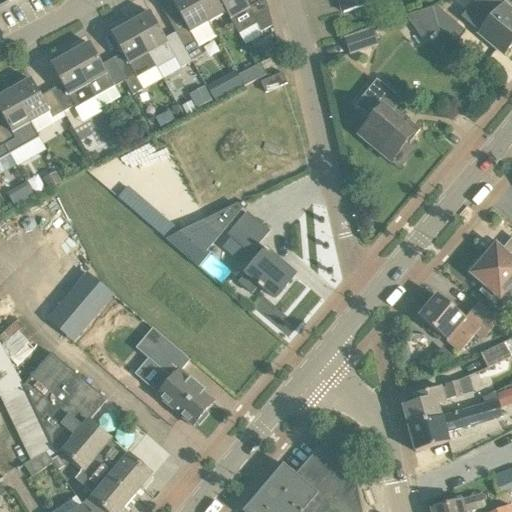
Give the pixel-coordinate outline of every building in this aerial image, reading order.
[(216,38),(209,24),(195,0),(174,0),(172,1),(182,19),(171,25),(176,34),(192,62),(203,56),(198,48),(216,38)] [(195,0),(209,24),(227,14),(219,1),(221,0),(220,0),(195,0)] [(256,24),(262,33),(273,27),(265,0),(264,0),(260,2),(258,0),(220,0),(221,0),(219,1),(227,14),(238,34),(256,24)] [(339,0),(343,13),(370,6),(368,0),(339,0)] [(481,30),(494,40),(492,44),(505,54),(511,45),(511,18),(510,17),(511,14),(511,9),(506,4),(510,0),(509,0),(474,0),(478,9),(490,18),(481,30)] [(436,8),(432,9),(438,29),(456,44),(466,33),(436,8)] [(432,9),(406,17),(426,45),(436,38),(435,36),(440,33),(438,29),(432,9)] [(192,62),(176,34),(165,39),(151,13),(131,24),(156,68),(175,57),(181,68),(192,62)] [(135,76),(136,79),(156,68),(131,24),(112,35),(123,54),(112,60),(125,82),(135,76)] [(378,45),(372,30),(344,40),(350,55),(378,45)] [(71,55),(95,97),(125,82),(112,60),(102,66),(90,44),(71,55)] [(51,92),(63,113),(95,97),(71,55),(51,66),(62,86),(51,92)] [(261,65),(239,76),(245,87),(266,75),(261,65)] [(243,86),(236,72),(219,81),(227,95),(243,86)] [(135,76),(125,82),(133,97),(143,91),(136,79),(135,76)] [(12,91),(32,125),(50,115),(53,119),(63,113),(51,92),(41,98),(31,81),(12,91)] [(406,142),(408,144),(418,131),(408,123),(406,124),(392,113),(401,101),(379,81),(356,107),(372,120),(358,137),(368,145),(370,143),(391,160),(406,142)] [(204,87),(190,95),(197,110),(212,102),(204,87)] [(0,121),(0,138),(9,155),(39,139),(32,125),(12,91),(0,98),(0,112),(4,119),(0,121)] [(192,102),(182,107),(187,117),(197,112),(192,102)] [(255,106),(190,137),(221,202),(286,171),(255,106)] [(0,138),(0,159),(9,155),(0,138)] [(56,173),(43,180),(48,190),(61,183),(56,173)] [(166,239),(181,232),(128,187),(118,198),(166,239)] [(237,205),(206,220),(223,234),(243,210),(237,205)] [(294,276),(259,247),(271,232),(248,213),(228,236),(251,256),(253,254),(259,259),(239,284),(252,295),(260,287),(275,300),(294,276)] [(166,239),(199,269),(209,256),(206,254),(181,232),(166,239)] [(511,285),(511,240),(502,252),(496,247),(484,262),(480,259),(471,270),(475,273),(473,275),(486,286),(481,293),(495,304),(500,298),(501,299),(511,285)] [(479,304),(465,320),(438,297),(419,319),(460,353),(478,332),(485,338),(499,322),(479,304)] [(182,370),(190,362),(152,330),(143,340),(171,364),(155,383),(165,391),(160,396),(195,426),(199,421),(203,424),(209,417),(206,414),(216,402),(201,389),(202,387),(182,370)] [(511,357),(511,338),(480,355),(488,370),(511,357)] [(456,361),(443,348),(435,357),(449,369),(456,361)] [(0,355),(0,370),(12,365),(6,353),(0,355)] [(48,436),(54,449),(56,455),(60,454),(87,422),(89,423),(108,402),(52,354),(24,387),(24,388),(30,400),(34,408),(36,412),(42,424),(48,436)] [(0,385),(18,376),(12,365),(0,370),(0,385)] [(0,385),(0,396),(1,399),(24,388),(24,387),(18,376),(0,385)] [(445,385),(445,387),(414,396),(415,403),(402,406),(408,428),(442,418),(439,406),(446,404),(445,401),(463,396),(459,382),(445,385)] [(30,400),(24,388),(1,399),(7,411),(30,400)] [(496,394),(498,403),(500,409),(511,405),(506,391),(496,394)] [(7,411),(13,424),(36,412),(34,408),(30,400),(7,411)] [(496,441),(490,422),(503,418),(498,403),(442,418),(408,428),(415,452),(451,442),(449,434),(469,428),(477,451),(496,441)] [(42,424),(36,412),(13,424),(19,436),(42,424)] [(83,473),(75,481),(94,497),(92,498),(91,497),(85,505),(93,511),(121,511),(152,477),(89,423),(87,422),(60,454),(83,473)] [(24,448),(48,436),(42,424),(19,436),(24,448)] [(24,448),(31,462),(46,452),(46,453),(54,449),(48,436),(24,448)] [(308,509),(305,511),(361,511),(357,487),(358,485),(318,451),(296,476),(299,479),(288,492),(308,509)] [(54,464),(46,453),(46,452),(31,462),(24,466),(32,478),(54,464)] [(305,511),(308,509),(288,492),(299,479),(296,476),(283,466),(244,511),(305,511)] [(499,495),(511,490),(511,469),(492,478),(499,495)] [(431,511),(487,511),(485,502),(477,504),(475,498),(463,501),(462,498),(444,503),(445,507),(431,511)] [(56,511),(85,511),(77,499),(56,511)]
